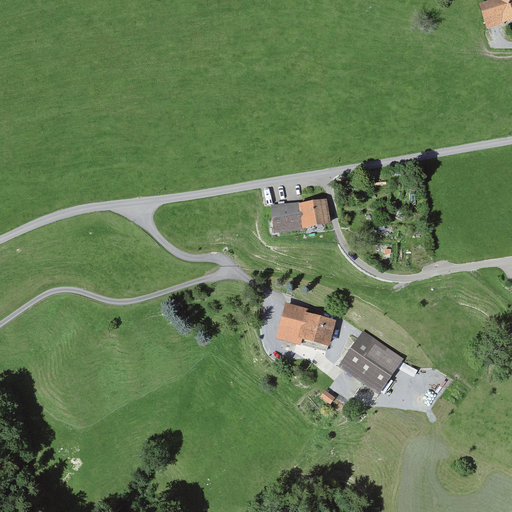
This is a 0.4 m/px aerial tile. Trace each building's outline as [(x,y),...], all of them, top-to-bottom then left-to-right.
[(511,0),(488,0),(481,2),(489,28),(511,21),(511,0)] [(298,205),(272,208),(276,235),(329,227),(325,199),(297,203),(298,205)] [(309,312),(284,306),(276,343),(302,348),(303,344),(331,351),(337,322),(308,316),(309,312)] [(364,333),(337,369),(378,399),(405,362),(364,333)] [(326,392),(320,399),(330,407),(336,399),(326,392)]
